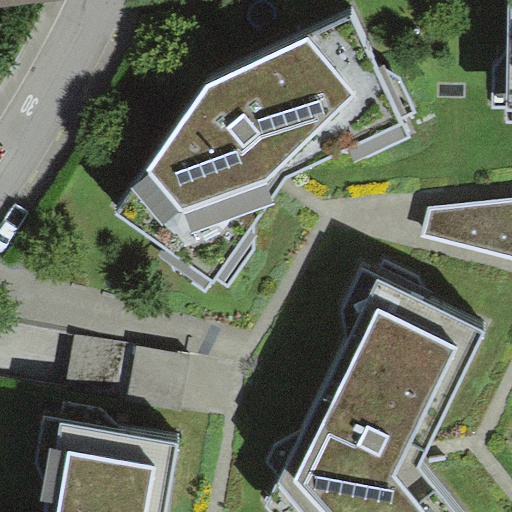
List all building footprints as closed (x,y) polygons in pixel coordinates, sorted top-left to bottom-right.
[(163,238),(156,247),(207,284),(218,269),(229,277),(256,237),(254,218),(289,170),(349,142),(355,155),(410,131),(400,110),(416,102),(401,71),(379,60),(354,10),(207,81),(115,208),(163,238)] [(511,198),(430,207),(423,236),(511,256),(511,198)] [(463,511),(422,460),(486,323),(422,293),(422,271),(389,255),(381,273),(365,264),(345,300),(350,332),(305,422),(282,437),(270,457),(285,468),(271,497),(282,511),(463,511)] [(189,358),(76,336),(66,389),(179,411),(189,358)] [(166,511),(177,445),(61,425),(45,511),(166,511)]
